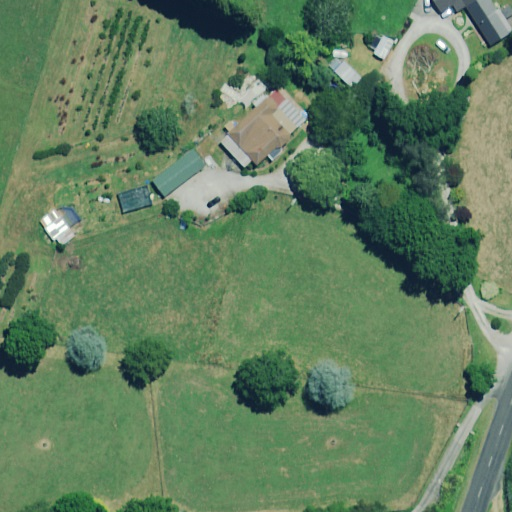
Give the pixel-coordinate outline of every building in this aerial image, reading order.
[(451,6),(455,12),(463,7),(488,46),(511,30),(511,15),(506,6),(497,12),(489,0),(429,0),(438,14),(451,6)] [(347,56),(343,47),(329,52),(334,62),(347,56)] [(361,80),(343,61),(333,71),(351,89),(361,80)] [(286,99),(276,89),(218,141),(243,168),(251,161),(255,166),(267,155),(271,161),(281,152),(278,149),(290,138),(288,136),(305,120),(286,99)] [(203,167),(190,150),(150,180),(163,197),(203,167)] [(149,205),(145,189),(118,196),(122,212),(149,205)] [(52,241),(56,238),(62,246),(75,236),(68,229),(79,220),(70,209),(55,209),(38,222),(52,241)]
